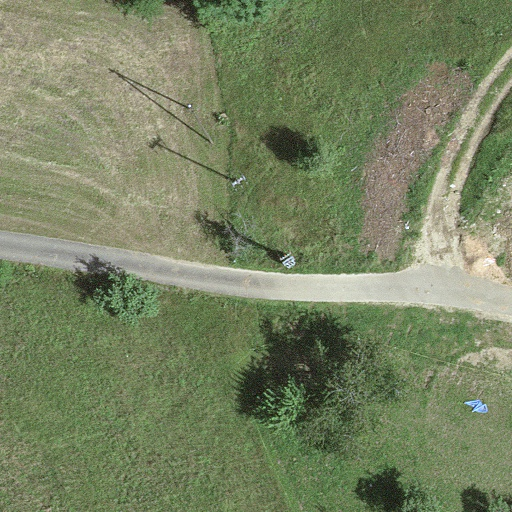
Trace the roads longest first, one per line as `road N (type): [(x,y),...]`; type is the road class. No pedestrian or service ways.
road 1 (track): [(0,252),(268,289),(429,286)]
road 2 (track): [(429,286),(448,188),(511,65)]
